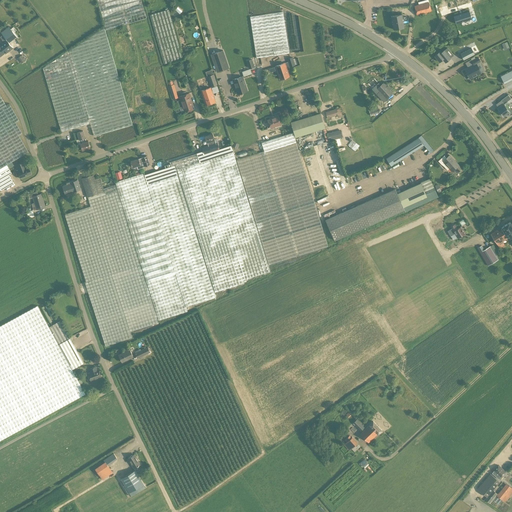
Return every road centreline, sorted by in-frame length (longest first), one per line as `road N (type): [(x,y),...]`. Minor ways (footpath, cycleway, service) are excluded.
road 1 (unclassified): [(43,175),(394,50)]
road 2 (unclassified): [(174,511),(92,335),(43,175)]
road 3 (secondary): [(511,177),(453,101),(394,50)]
road 4 (track): [(392,456),(511,346)]
